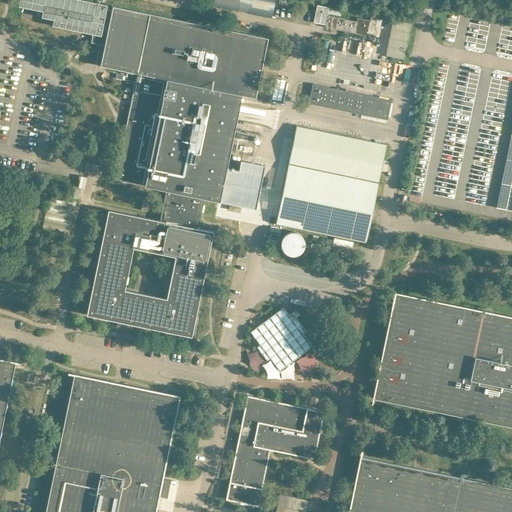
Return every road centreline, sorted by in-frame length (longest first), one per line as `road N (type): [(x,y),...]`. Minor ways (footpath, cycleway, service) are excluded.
road 1 (unknown): [(54,345),(18,511)]
road 2 (unknown): [(63,39),(100,109),(92,192)]
road 3 (unknown): [(281,111),(403,134)]
